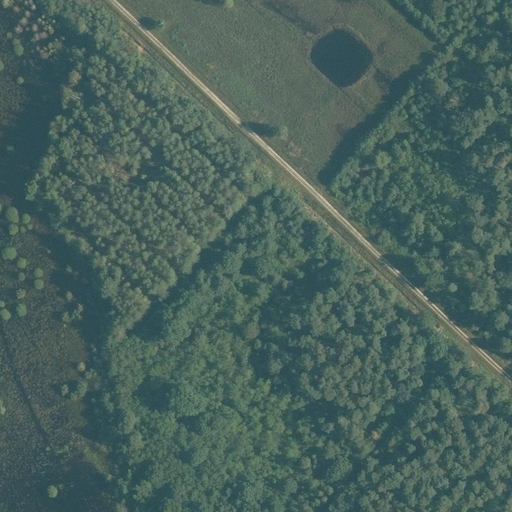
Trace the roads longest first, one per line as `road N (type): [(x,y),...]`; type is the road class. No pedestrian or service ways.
road 1 (track): [(511,379),(111,0)]
road 2 (track): [(468,339),(321,511)]
